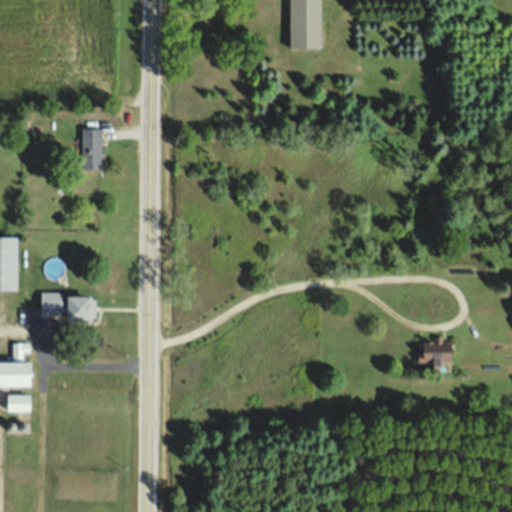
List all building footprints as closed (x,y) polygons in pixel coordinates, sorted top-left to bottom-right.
[(281,0),(281,48),(313,48),(312,0),(281,0)] [(102,167),(102,131),(83,131),(83,167),(102,167)] [(0,289),(20,289),(20,236),(0,236),(0,289)] [(40,294),(40,317),(98,317),(98,294),(40,294)] [(425,361),(447,362),(448,341),(410,340),(409,370),(425,370),(425,361)] [(35,410),(35,394),(11,394),(11,410),(35,410)]
